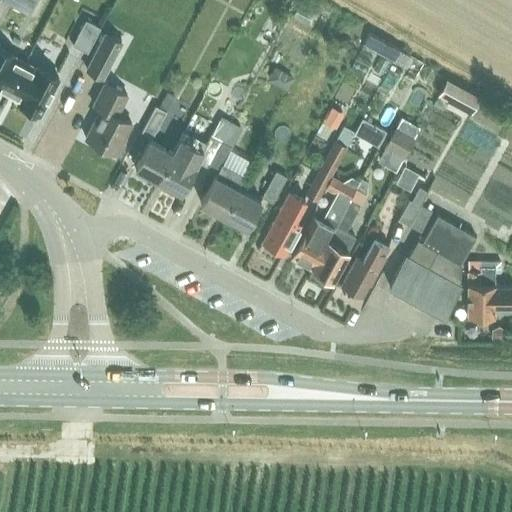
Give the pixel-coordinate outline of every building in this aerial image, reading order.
[(85,20),(72,44),(86,52),(99,27),(85,20)] [(369,32),(363,42),(378,50),(384,40),(369,32)] [(103,81),(121,46),(105,37),(86,72),(103,81)] [(0,87),(8,91),(24,61),(13,55),(14,54),(0,46),(0,87)] [(24,61),(8,91),(19,97),(17,100),(40,113),(58,77),(35,65),(35,67),(24,61)] [(438,93),(471,111),(480,95),(446,77),(438,93)] [(100,111),(84,141),(89,144),(92,138),(101,143),(98,148),(115,157),(131,127),(116,119),(127,99),(104,86),(93,107),(100,111)] [(166,109),(174,95),(167,91),(159,105),(166,109)] [(332,104),(324,119),(336,125),(344,111),(332,104)] [(165,111),(155,106),(141,131),(151,137),(165,111)] [(362,116),(354,131),(363,136),(371,120),(362,116)] [(221,118),(212,136),(221,141),(230,123),(221,118)] [(230,123),(221,141),(231,146),(241,128),(230,123)] [(384,146),(403,157),(414,137),(395,126),(384,146)] [(196,161),(207,167),(221,141),(212,136),(210,135),(196,161)] [(318,199),(324,187),(331,174),(347,145),(335,138),(306,192),(318,199)] [(157,179),(172,152),(149,140),(135,167),(157,179)] [(231,146),(221,141),(207,167),(217,172),(200,203),(223,215),(238,187),(244,175),(222,163),(231,146)] [(280,169),(286,156),(269,150),(264,163),(280,169)] [(195,164),(172,152),(157,179),(180,191),(195,164)] [(388,171),(399,183),(413,171),(402,159),(388,171)] [(272,202),(286,176),(275,170),(262,196),(272,202)] [(313,215),(307,228),(291,256),(311,267),(311,268),(312,268),(356,187),(331,174),(324,187),(335,193),(324,213),(321,219),(313,215)] [(359,180),(356,187),(365,192),(366,181),(360,178),(359,180)] [(419,186),(411,200),(409,198),(398,218),(420,231),(431,211),(420,204),(428,191),(419,186)] [(260,199),(238,187),(223,215),(245,227),(260,199)] [(359,205),(358,204),(365,192),(356,187),(312,268),(332,279),(348,250),(347,250),(355,235),(345,230),(359,205)] [(300,224),(293,220),(304,199),(289,190),(262,240),(284,252),(300,224)] [(475,235),(437,214),(422,240),(417,238),(407,256),(405,255),(389,285),(443,315),(460,285),(460,262),(475,235)] [(356,255),(340,284),(361,295),(388,245),(375,238),(364,259),(356,255)] [(511,285),(494,285),(494,272),(501,272),(501,259),(480,259),(480,266),(480,270),(467,270),(467,315),(494,316),(494,306),(511,306),(511,285)] [(480,259),(467,259),(467,270),(480,270),(480,266),(480,259)]
